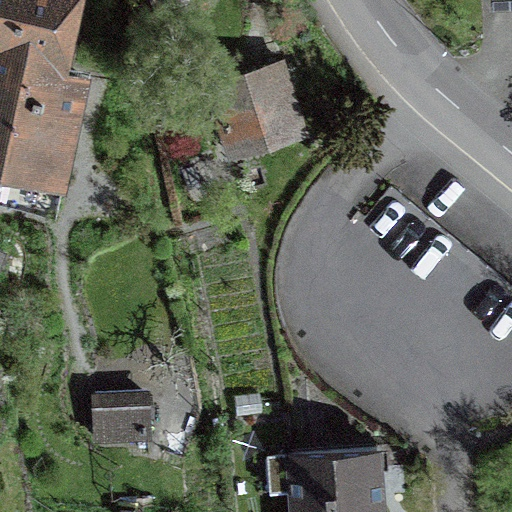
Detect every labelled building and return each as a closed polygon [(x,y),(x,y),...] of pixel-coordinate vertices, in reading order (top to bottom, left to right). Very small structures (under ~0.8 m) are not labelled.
[(77,0),(0,0),(0,46),(64,60),(77,0)] [(81,64),(64,60),(0,46),(0,166),(1,167),(0,169),(0,200),(49,211),(81,64)] [(280,59),(208,82),(231,155),(304,132),(280,59)] [(96,435),(149,433),(148,394),(94,396),(96,435)] [(377,446),(290,453),(294,511),(381,511),(378,468),(377,446)]
